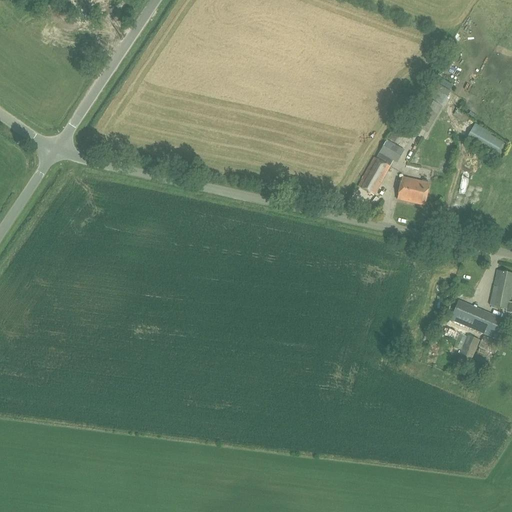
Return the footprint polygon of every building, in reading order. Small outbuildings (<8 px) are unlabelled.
[(463,31),(456,36),(461,43),(468,38),(463,31)] [(442,106),(424,96),(409,122),(427,132),(442,106)] [(398,144),(409,127),(399,121),(388,138),(398,144)] [(476,137),(479,132),(472,127),(468,132),(476,137)] [(452,137),(444,141),(448,148),(456,143),(452,137)] [(397,162),(404,150),(386,140),(379,153),(393,160),(397,162)] [(374,195),(393,160),(379,153),(376,159),(374,157),(358,186),(374,195)] [(467,170),(464,177),(471,179),(473,172),(467,170)] [(424,205),(429,184),(402,177),(397,199),(424,205)] [(508,309),(511,289),(511,273),(497,270),(490,305),(508,309)] [(453,321),(483,333),(497,338),(505,319),(491,313),(457,300),(449,318),(449,321),(452,322),(453,321)] [(468,370),(480,341),(467,335),(455,365),(468,370)] [(437,345),(428,354),(434,359),(443,350),(437,345)]
